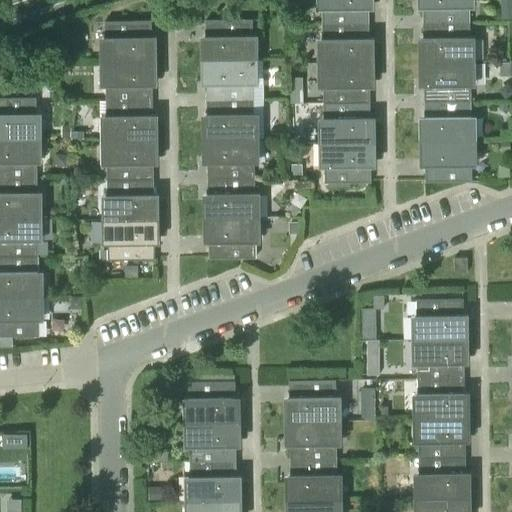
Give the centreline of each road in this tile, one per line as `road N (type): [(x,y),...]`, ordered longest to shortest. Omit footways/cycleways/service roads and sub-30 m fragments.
road 1 (residential): [(110,361),(511,210)]
road 2 (residential): [(112,511),(110,361)]
